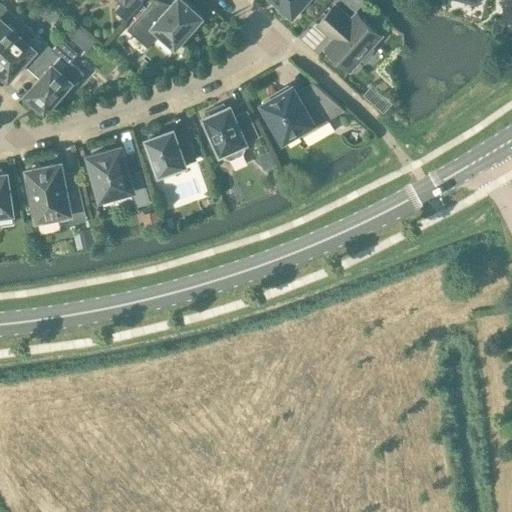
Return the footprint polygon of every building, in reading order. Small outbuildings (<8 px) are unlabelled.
[(0,0),(0,50),(16,32),(7,23),(15,14),(0,0)] [(122,0),(114,10),(126,20),(142,2),(139,0),(122,0)] [(193,25),(202,15),(184,0),(173,0),(164,10),(152,0),(151,0),(127,28),(139,39),(159,33),(174,47),(183,37),(188,37),(194,30),(193,25)] [(289,16),(291,18),(307,0),(269,0),(275,5),(276,4),(278,6),(277,10),(285,17),(289,16)] [(350,18),(334,4),(317,24),(327,32),(329,30),(335,36),(325,47),(329,51),(326,54),(337,63),(340,60),(349,69),(360,57),(363,60),(373,48),(370,46),(380,34),(356,12),(350,18)] [(52,47),(25,23),(16,32),(0,50),(0,71),(8,78),(25,59),(34,66),(52,47)] [(76,25),(67,35),(76,43),(85,33),(76,25)] [(37,110),(40,107),(44,111),(56,97),(59,100),(84,72),(70,60),(77,52),(60,37),(52,47),(34,66),(43,74),(25,94),(31,100),(29,103),(37,110)] [(314,82),(305,91),(298,95),(292,84),(277,93),(276,91),(263,98),(264,101),(261,102),(270,117),(268,119),(273,127),(275,127),(283,140),(300,130),(303,135),(329,120),(328,118),(344,108),(314,82)] [(206,115),(203,116),(219,153),(222,152),(224,156),(230,158),(241,153),(244,147),(242,143),(246,141),(245,140),(257,135),(247,110),(234,116),(229,105),(219,109),(217,105),(204,111),(206,115)] [(149,137),(145,138),(158,173),(185,164),(185,162),(195,158),(187,136),(176,139),(172,128),(160,132),(158,131),(150,134),(149,137)] [(128,173),(121,145),(88,155),(100,198),(132,188),(136,205),(148,201),(140,170),(128,173)] [(269,150),(258,155),(264,169),(275,164),(269,150)] [(30,167),(26,168),(28,182),(26,186),(27,196),(31,198),(34,219),(67,212),(69,221),(83,218),(75,179),(64,181),(60,161),(41,165),(37,163),(33,164),(30,167)] [(0,226),(0,225),(0,224),(13,222),(11,212),(12,212),(6,172),(1,173),(1,169),(0,168),(0,226)] [(277,179),(275,183),(278,190),(287,185),(282,176),(277,179)] [(170,217),(163,219),(165,228),(175,226),(174,220),(170,217)] [(38,221),(25,223),(28,239),(41,237),(38,221)]
